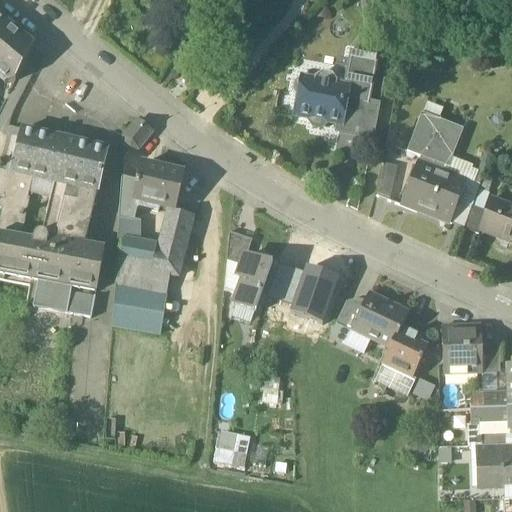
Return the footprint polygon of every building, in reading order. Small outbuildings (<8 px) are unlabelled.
[(34,46),(0,18),(0,81),(5,86),(15,83),(34,46)] [(376,59),(351,54),(345,87),(343,100),(368,104),(376,59)] [(316,82),(303,79),(303,81),(301,81),(295,85),(294,93),(298,99),(299,100),(296,118),(309,121),(309,122),(313,128),(320,130),(326,126),(326,124),(338,126),(343,100),(345,87),(334,85),(335,84),(330,77),(322,76),(316,80),(316,82)] [(368,104),(343,100),(338,126),(337,133),(373,140),(380,106),(368,104)] [(420,159),(417,166),(445,177),(463,132),(422,117),(407,154),(420,159)] [(138,151),(152,133),(137,122),(124,139),(124,147),(130,152),(138,151)] [(0,225),(0,239),(19,243),(25,212),(28,213),(29,205),(26,204),(32,181),(11,175),(9,175),(20,132),(9,130),(0,168),(0,199),(5,201),(4,204),(3,204),(2,205),(1,206),(0,207),(1,209),(3,210),(0,225)] [(19,243),(0,239),(0,276),(38,285),(34,312),(91,323),(102,258),(96,257),(97,252),(83,249),(89,227),(96,196),(98,197),(109,154),(20,132),(9,175),(11,175),(32,181),(54,186),(47,216),(42,234),(40,234),(38,235),(36,236),(34,238),(32,245),(19,243)] [(382,165),(373,195),(385,199),(395,169),(382,165)] [(445,177),(417,166),(401,209),(418,215),(419,211),(450,223),(458,203),(465,185),(445,177)] [(184,177),(141,167),(137,183),(132,204),(140,206),(168,213),(175,215),(175,214),(184,177)] [(137,183),(121,179),(118,222),(135,226),(140,206),(132,204),(137,183)] [(511,209),(491,201),(478,234),(511,247),(511,209)] [(471,208),(458,203),(450,223),(448,226),(463,231),(471,208)] [(195,219),(175,214),(175,215),(168,213),(160,251),(154,274),(180,279),(195,219)] [(135,226),(118,222),(117,245),(122,246),(123,245),(134,247),(135,226)] [(252,242),(229,234),(226,263),(241,268),(245,258),(246,259),(252,242)] [(317,247),(297,237),(284,264),(304,275),(317,247)] [(134,247),(123,245),(122,246),(119,268),(154,274),(160,251),(134,247)] [(344,261),(317,247),(304,275),(321,283),(330,288),(344,261)] [(246,259),(245,258),(241,268),(237,280),(244,282),(239,296),(235,308),(236,308),(254,315),(260,299),(271,267),(246,259)] [(226,263),(224,293),(239,296),(244,282),(237,280),(241,268),(226,263)] [(291,274),(271,267),(260,299),(280,307),(281,303),(291,274)] [(358,276),(342,268),(333,285),(349,294),(358,276)] [(330,288),(321,283),(314,299),(323,303),(330,288)] [(166,295),(115,288),(111,329),(159,336),(166,295)] [(407,317),(368,297),(360,313),(361,313),(353,331),(390,350),(391,351),(401,331),(407,317)] [(280,307),(260,299),(254,315),(291,328),(298,309),(281,303),(280,307)] [(360,313),(346,305),(335,327),(351,335),(353,331),(361,313),(360,313)] [(254,315),(236,308),(232,320),(250,327),(254,315)] [(468,329),(441,329),(443,372),(477,371),(477,376),(482,376),(482,370),(481,347),(480,334),(468,334),(468,329)] [(409,335),(401,331),(391,351),(390,350),(382,366),(383,366),(412,381),(412,380),(419,367),(422,362),(418,360),(418,361),(413,358),(421,341),(409,335)] [(274,345),(251,337),(247,350),(269,358),(274,345)] [(496,346),(481,347),(482,370),(497,369),(496,346)] [(412,381),(383,366),(375,382),(407,398),(415,382),(412,380),(412,381)] [(498,398),(483,399),(483,412),(483,413),(499,412),(498,398)] [(508,412),(507,398),(498,398),(499,412),(508,412)] [(483,399),(470,399),(470,413),(483,412),(483,399)] [(483,412),(470,413),(470,421),(470,428),(499,427),(499,423),(499,412),(483,413),(483,412)] [(508,412),(499,412),(499,423),(508,422),(508,412)] [(215,434),(211,465),(229,467),(231,454),(245,455),(247,437),(215,434)] [(428,451),(415,446),(410,456),(423,462),(428,451)] [(511,448),(475,449),(476,464),(482,464),(482,461),(511,460),(511,448)] [(230,469),(242,470),(243,457),(232,456),(230,469)] [(511,460),(482,461),(482,464),(483,492),(511,490),(511,460)]
